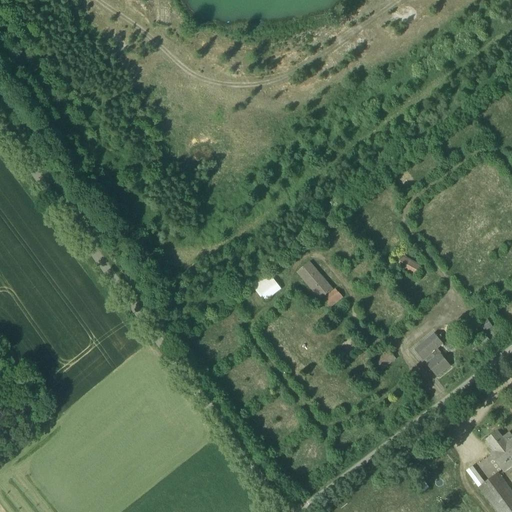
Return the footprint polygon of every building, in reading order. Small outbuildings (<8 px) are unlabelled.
[(487,124),(492,131),(500,124),(495,118),(487,124)] [(406,188),(413,182),(407,174),(399,180),(406,188)] [(431,199),(435,208),(443,205),(439,195),(431,199)] [(415,277),(422,266),(404,256),(397,268),(415,277)] [(297,273),(305,283),(319,271),(311,261),(297,273)] [(267,271),(250,284),(263,303),(280,290),(267,271)] [(319,271),(305,283),(312,291),(326,279),(319,271)] [(334,289),(326,279),(312,291),(321,301),(334,289)] [(335,290),(322,301),(329,309),(342,298),(335,290)] [(488,319),(480,324),(484,331),(492,326),(488,319)] [(443,343),(435,333),(415,350),(424,360),(432,353),(438,348),(443,343)] [(348,353),(358,345),(351,336),(341,344),(348,353)] [(486,336),(479,342),(484,347),(491,342),(486,336)] [(435,358),(440,354),(442,353),(438,348),(432,353),(435,358)] [(389,352),(377,362),(383,369),(395,360),(389,352)] [(450,366),(443,358),(440,354),(435,358),(427,364),(437,376),(450,366)] [(354,434),(360,442),(369,434),(363,427),(354,434)] [(491,456),(500,468),(507,463),(510,467),(511,465),(511,437),(509,433),(502,438),(497,432),(486,440),(495,453),(491,456)] [(480,489),(497,511),(511,511),(511,491),(499,475),(480,489)]
